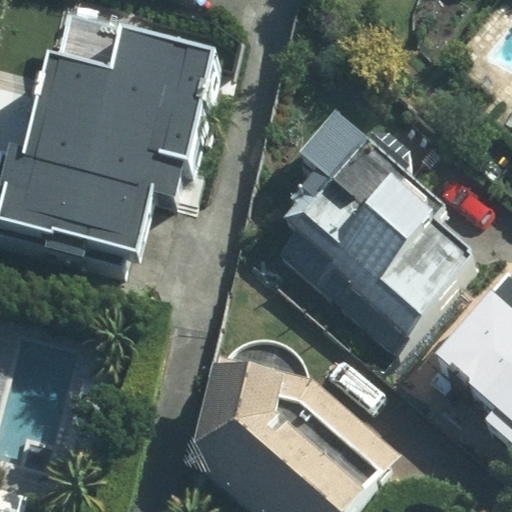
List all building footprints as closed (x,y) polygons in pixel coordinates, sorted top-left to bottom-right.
[(177,0),(210,8),(212,0),(177,0)] [(194,206),(219,102),(69,66),(38,193),(5,185),(0,204),(0,254),(143,289),(156,233),(183,240),(192,205),(194,206)] [(301,185),(321,203),(284,245),(298,257),(284,274),(396,370),(468,287),(431,255),(447,238),(338,143),(301,185)] [(511,345),(498,333),(468,366),(466,364),(441,393),(511,456),(511,345)] [(274,366),(243,371),(226,387),(197,488),(224,511),(384,511),(403,491),(319,413),(313,404),(298,378),(274,366)]
